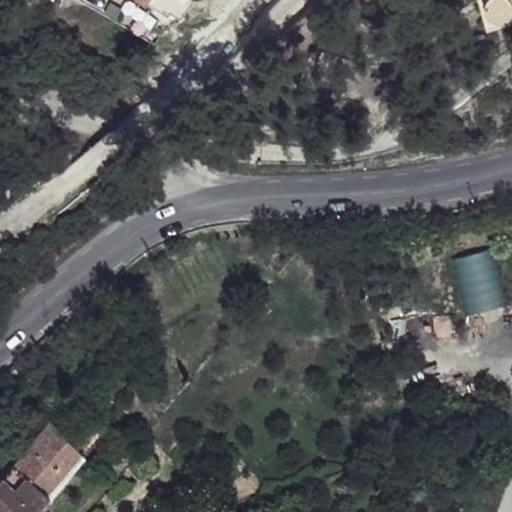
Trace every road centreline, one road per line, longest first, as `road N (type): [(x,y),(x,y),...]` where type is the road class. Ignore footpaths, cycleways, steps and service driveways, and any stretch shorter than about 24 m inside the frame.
road 1 (primary): [(511,163),(430,186),(218,203)]
road 2 (primary): [(218,203),(136,233),(0,347)]
road 3 (unclassified): [(0,118),(111,126),(147,141),(218,203)]
